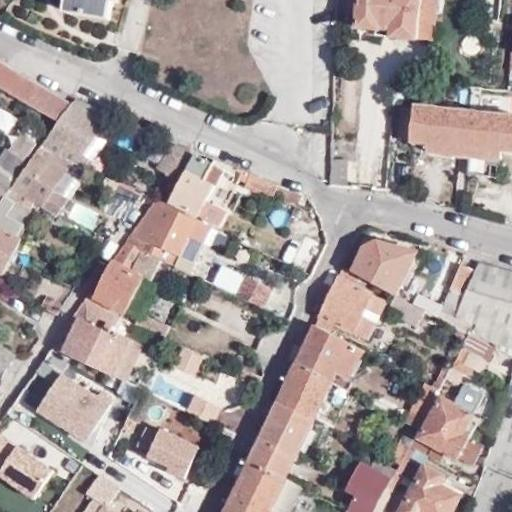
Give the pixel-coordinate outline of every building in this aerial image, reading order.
[(67,0),(65,12),(107,20),(110,0),(67,0)] [(416,39),(420,0),(358,0),(355,27),(392,32),(392,36),(416,41),(416,39)] [(435,0),(420,0),(416,39),(432,42),(435,0)] [(2,65),(0,64),(0,85),(58,118),(69,103),(2,65)] [(84,150),(108,114),(73,98),(69,103),(58,118),(48,133),(59,141),(53,150),(74,161),(85,166),(92,155),(84,150)] [(427,152),(467,156),(497,159),(501,160),(503,151),(511,152),(511,116),(413,106),(413,108),(400,107),(397,137),(411,138),(411,141),(428,142),(427,152)] [(56,188),(74,161),(53,150),(40,144),(27,163),(12,184),(56,212),(68,196),(56,188)] [(187,152),(190,148),(174,144),(155,171),(169,179),(187,152)] [(0,183),(7,189),(12,184),(27,163),(3,146),(0,150),(0,183)] [(153,201),(195,221),(199,213),(211,220),(219,204),(207,197),(221,168),(187,152),(169,179),(153,201)] [(497,159),(467,156),(465,174),(496,178),(497,159)] [(328,160),(328,186),(342,188),(344,162),(328,160)] [(286,199),(291,191),(250,173),(245,183),(263,192),(267,187),(272,189),(271,193),(286,199)] [(118,183),(141,195),(147,187),(124,175),(118,183)] [(125,218),(141,195),(118,183),(105,204),(125,218)] [(4,193),(0,199),(0,270),(4,272),(23,237),(18,235),(31,210),(4,193)] [(203,245),(211,229),(195,221),(153,201),(124,242),(159,259),(175,267),(190,238),(203,245)] [(188,273),(203,245),(190,238),(175,267),(188,273)] [(350,271),(357,275),(395,295),(399,287),(417,252),(372,240),(365,241),(350,271)] [(118,316),(122,318),(142,277),(150,280),(159,259),(124,242),(84,300),(118,316)] [(474,270),(460,263),(449,289),(464,297),(458,312),(480,323),(476,332),(511,347),(511,272),(477,263),(474,270)] [(341,266),(313,323),(328,332),(333,325),(351,334),(371,293),(353,284),(357,275),(350,271),(341,266)] [(233,295),(260,309),(269,290),(243,277),(233,295)] [(395,295),(408,302),(411,303),(415,295),(399,287),(395,295)] [(351,334),(366,342),(388,302),(371,293),(351,334)] [(411,303),(425,310),(438,317),(442,308),(415,294),(415,295),(411,303)] [(408,302),(395,295),(388,307),(402,315),(408,302)] [(57,314),(62,306),(45,296),(40,304),(57,314)] [(52,345),(110,373),(128,339),(111,330),(118,316),(84,300),(52,345)] [(402,315),(418,324),(425,310),(411,303),(408,302),(402,315)] [(133,323),(162,337),(166,328),(138,313),(133,323)] [(313,323),(295,361),(333,381),(337,372),(350,378),(364,351),(328,332),(313,323)] [(487,362),(495,348),(470,335),(463,348),(487,362)] [(0,340),(0,364),(4,367),(15,351),(0,340)] [(295,361),(278,396),(315,416),(333,381),(295,361)] [(151,369),(143,387),(177,400),(184,382),(151,369)] [(426,383),(405,420),(419,427),(436,397),(439,391),(426,383)] [(461,393),(455,407),(470,416),(477,401),(461,393)] [(187,411),(211,423),(219,408),(195,396),(187,411)] [(278,396),(248,459),(284,478),(315,416),(278,396)] [(436,397),(419,427),(408,447),(427,457),(438,463),(443,453),(457,461),(458,459),(468,441),(479,420),(470,416),(455,407),(436,397)] [(12,402),(0,419),(0,428),(17,406),(12,402)] [(127,456),(183,482),(198,450),(142,424),(127,456)] [(0,481),(34,504),(70,452),(41,432),(26,454),(0,435),(0,481)] [(468,441),(458,459),(471,466),(482,447),(468,441)] [(408,447),(402,459),(420,470),(427,457),(408,447)] [(248,459),(223,511),(291,511),(303,488),(284,478),(248,459)] [(332,482),(323,498),(347,511),(373,511),(374,510),(395,471),(380,462),(376,467),(361,460),(345,489),(332,482)] [(443,476),(425,467),(400,511),(449,511),(458,497),(438,486),(443,476)] [(119,487),(99,474),(87,492),(94,498),(83,511),(137,511),(119,511),(107,504),(119,487)]
